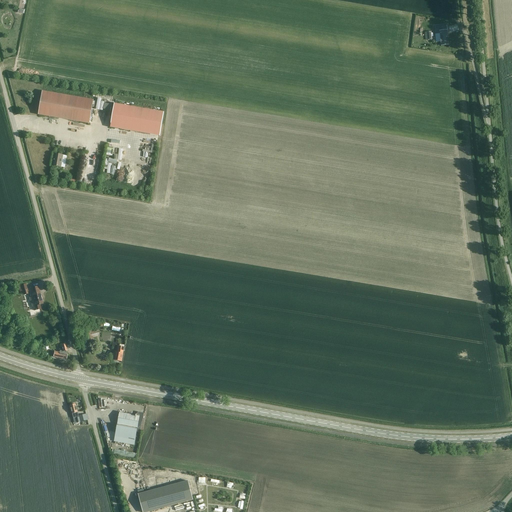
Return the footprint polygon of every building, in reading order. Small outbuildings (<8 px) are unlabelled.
[(439,27),(434,27),(436,38),(440,38),(441,45),(449,44),(446,26),(439,27)] [(43,91),(39,115),(88,123),(93,100),(43,91)] [(164,112),(114,103),(110,127),(160,136),(164,112)] [(55,154),(52,165),(61,167),(63,155),(55,154)] [(38,286),(28,289),(30,296),(31,298),(29,298),(30,302),(31,302),(32,307),(33,306),(34,311),(40,309),(39,305),(43,304),(41,299),(43,299),(42,295),(41,296),(38,286)] [(92,332),(86,333),(87,336),(89,345),(95,344),(93,337),(97,336),(96,331),(92,332)] [(59,352),(54,351),(53,357),(66,360),(67,354),(67,352),(65,344),(60,345),(60,347),(61,347),(62,349),(62,351),(60,350),(59,352)] [(119,352),(116,352),(115,360),(121,361),(122,357),(123,353),(124,347),(118,346),(118,350),(119,351),(119,352)] [(75,416),(76,418),(78,417),(77,412),(78,412),(76,404),(70,405),(73,417),(75,416)] [(115,436),(114,442),(134,445),(135,440),(137,432),(140,432),(144,413),(138,412),(136,415),(136,414),(136,415),(120,412),(117,424),(115,436)] [(114,447),(113,452),(135,455),(136,451),(114,447)] [(139,493),(143,511),(146,511),(192,500),(187,480),(139,493)]
